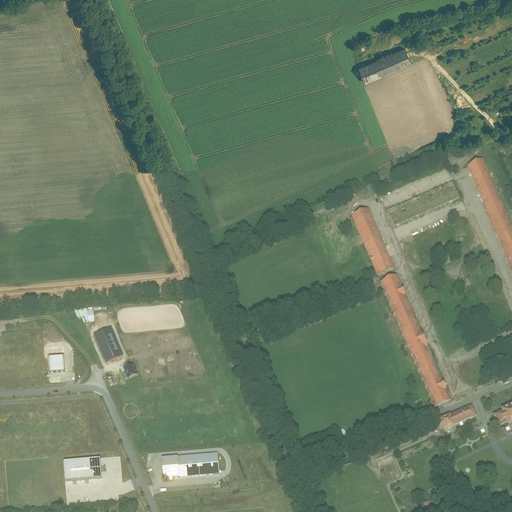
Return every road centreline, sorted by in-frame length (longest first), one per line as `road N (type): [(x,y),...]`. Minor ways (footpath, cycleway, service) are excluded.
road 1 (unclassified): [(309,511),(94,0)]
road 2 (residential): [(155,511),(103,387)]
